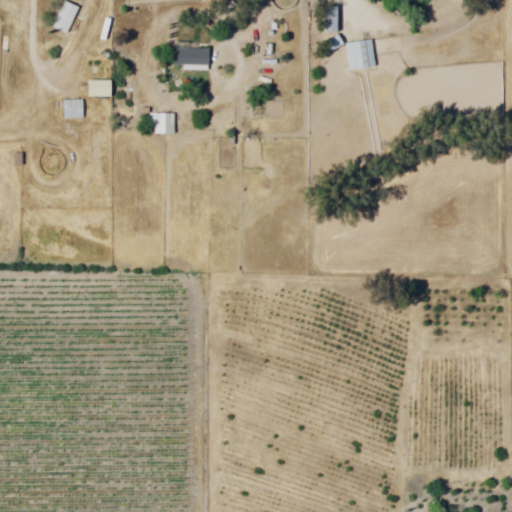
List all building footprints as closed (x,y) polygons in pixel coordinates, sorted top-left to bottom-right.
[(64,1),(79,8),(67,34),(52,27),(64,1)] [(337,6),(338,33),(324,33),(323,6),(337,6)] [(338,36),(343,45),(325,55),(320,46),(338,36)] [(345,43),(371,40),(375,67),(348,71),(345,43)] [(171,49),(209,50),(208,71),(183,71),(183,66),(171,66),(171,49)] [(84,79),(78,79),(78,89),(100,89),(100,63),(84,63),(84,79)] [(62,101),(83,101),(83,119),(62,119),(62,101)] [(150,114),(175,114),(174,135),(154,135),(155,125),(150,125),(150,114)]
